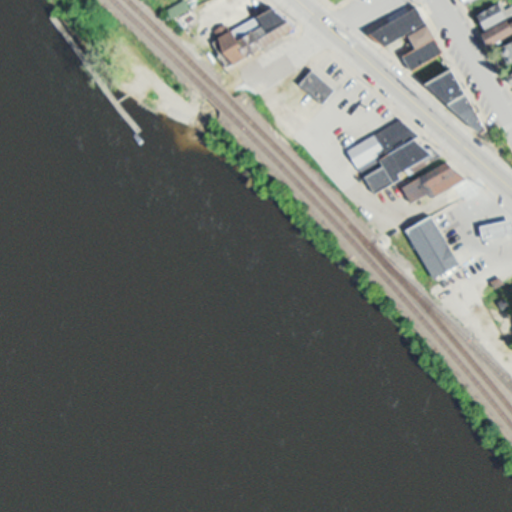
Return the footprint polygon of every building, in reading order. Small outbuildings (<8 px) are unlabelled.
[(183,0),(171,7),(176,17),(193,7),(188,0),(183,0)] [(214,24),(230,55),(263,38),(267,45),(283,36),(281,31),(299,22),(274,0),(257,8),(258,10),(232,22),(226,17),(214,24)] [(511,34),(511,0),(506,0),(481,12),(495,43),(511,34)] [(447,53),(423,3),(376,26),(386,47),(410,35),(416,47),(405,52),(413,69),(447,53)] [(511,40),(501,47),(511,65),(511,64),(511,40)] [(427,78),(452,63),(488,124),(481,128),(427,78)] [(311,65),(337,86),(323,102),(298,81),(311,65)] [(348,145),(400,113),(443,152),(375,188),(348,145)] [(466,180),(458,164),(445,170),(443,166),(406,183),(416,203),(466,180)] [(491,239),(511,231),(511,212),(507,198),(480,208),(491,239)] [(463,265),(436,212),(409,226),(436,279),(463,265)]
